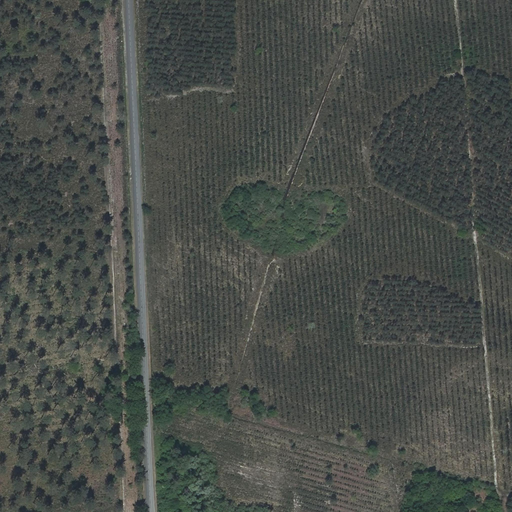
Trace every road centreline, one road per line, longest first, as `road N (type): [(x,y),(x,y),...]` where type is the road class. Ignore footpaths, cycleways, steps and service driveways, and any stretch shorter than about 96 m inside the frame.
road 1 (track): [(498,511),(450,0)]
road 2 (track): [(123,511),(100,0)]
road 3 (tertiary): [(128,0),(149,511)]
road 4 (track): [(511,496),(145,394)]
